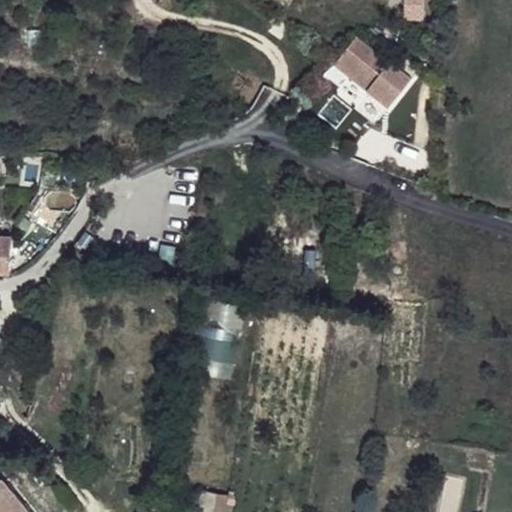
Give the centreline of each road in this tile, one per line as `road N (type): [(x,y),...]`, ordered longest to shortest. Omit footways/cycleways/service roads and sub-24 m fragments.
road 1 (track): [(511,233),(423,206),(260,138),(201,147),(119,189)]
road 2 (unclassified): [(119,189),(45,272),(0,289)]
